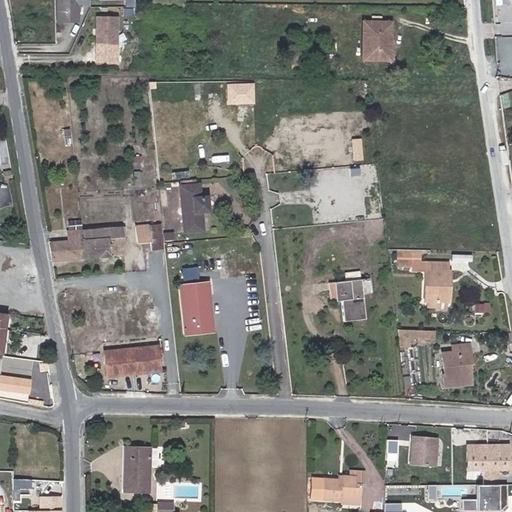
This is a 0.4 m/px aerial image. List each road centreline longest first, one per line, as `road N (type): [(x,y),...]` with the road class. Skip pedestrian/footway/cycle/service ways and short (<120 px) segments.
road 1 (residential): [(70,411),(77,404),(280,405),(511,418)]
road 2 (residential): [(70,411),(0,7)]
road 3 (residential): [(474,0),(511,269)]
road 4 (unknown): [(293,406),(278,170)]
